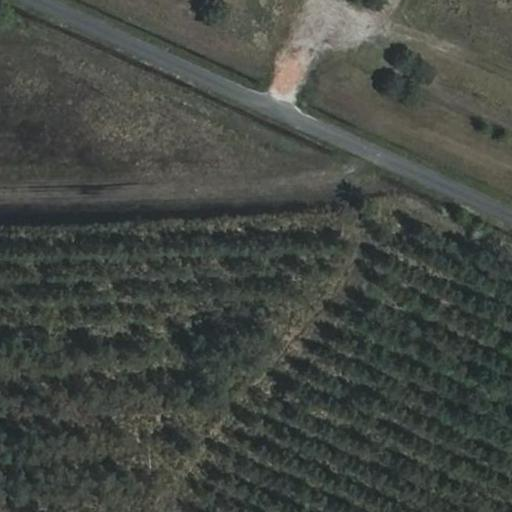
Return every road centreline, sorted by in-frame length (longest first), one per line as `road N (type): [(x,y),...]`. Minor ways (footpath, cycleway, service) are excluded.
road 1 (unclassified): [(511,211),(50,0)]
road 2 (track): [(511,75),(378,27),(319,39),(283,106)]
